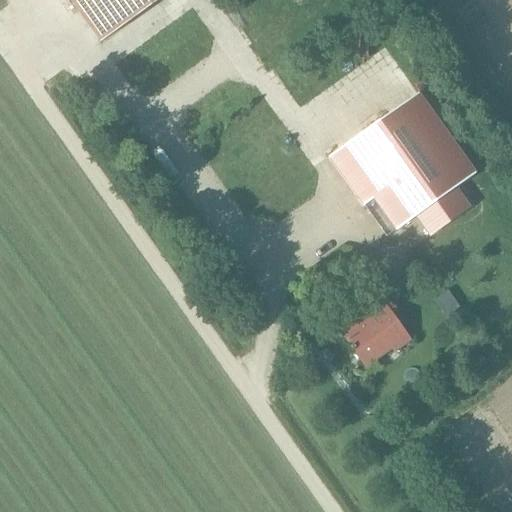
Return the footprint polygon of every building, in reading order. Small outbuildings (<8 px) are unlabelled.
[(63,0),(95,44),(157,0),(63,0)] [(276,233),(333,190),(263,98),(250,107),(206,141),(276,233)] [(421,125),(411,130),(417,141),(440,129),(431,112),(417,119),(421,125)] [(372,201),(395,232),(475,176),(474,174),(435,202),(377,122),(328,158),(363,207),(372,201)] [(394,351),(409,340),(384,305),(355,327),(357,330),(345,339),(350,347),(349,348),(352,352),(353,351),(364,367),(392,348),(394,351)]
